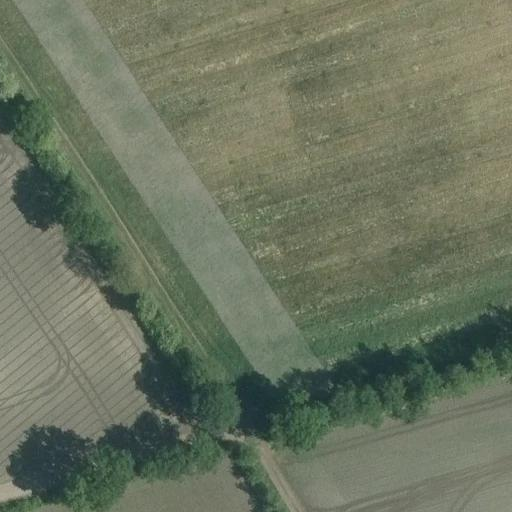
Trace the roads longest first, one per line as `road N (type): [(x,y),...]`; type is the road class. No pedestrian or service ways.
road 1 (track): [(0,62),(234,428)]
road 2 (track): [(0,496),(234,428)]
